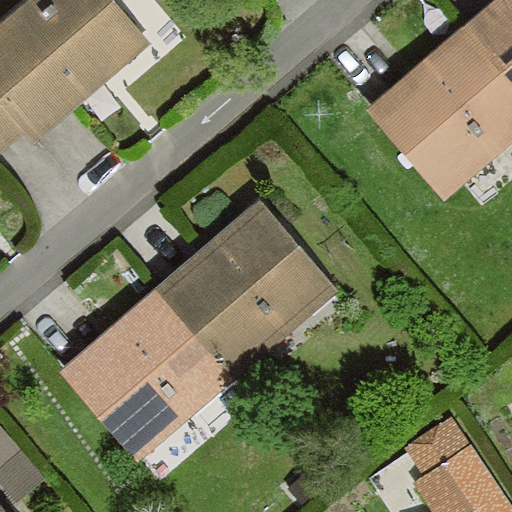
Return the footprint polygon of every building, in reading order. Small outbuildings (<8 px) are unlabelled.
[(36,0),(0,30),(0,91),(33,131),(41,141),(154,48),(114,0),(36,0)] [(511,80),(511,0),(473,34),(511,80)] [(511,145),(511,80),(473,34),(379,113),(451,199),(511,145)] [(0,158),(33,131),(0,91),(0,158)] [(270,205),(164,296),(235,379),(341,288),(270,205)] [(235,379),(164,296),(73,374),(145,457),(235,379)] [(0,421),(0,494),(11,508),(47,478),(0,421)] [(511,511),(511,505),(457,423),(417,449),(437,479),(426,486),(443,511),(511,511)] [(0,511),(14,511),(11,508),(0,494),(0,511)]
